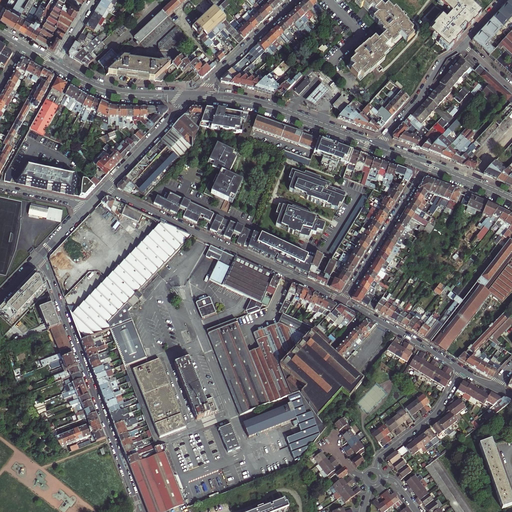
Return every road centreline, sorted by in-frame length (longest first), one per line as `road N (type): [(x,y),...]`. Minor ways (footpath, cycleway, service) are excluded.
road 1 (residential): [(40,255),(142,511)]
road 2 (residential): [(342,301),(103,189)]
road 3 (secondary): [(375,145),(255,103),(193,96)]
road 4 (residential): [(342,301),(426,164)]
road 5 (secondary): [(54,63),(108,91),(193,96)]
road 6 (residential): [(193,96),(295,0)]
road 7 (residential): [(460,369),(342,301)]
road 8 (residential): [(460,369),(438,409),(380,455),(375,469)]
road 9 (residential): [(375,145),(462,44)]
road 10 (residential): [(193,96),(103,189)]
